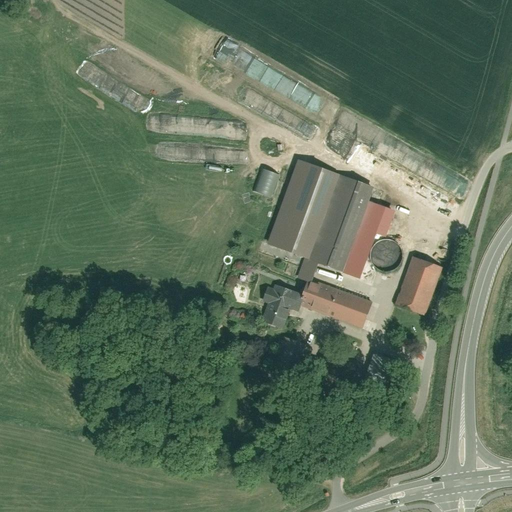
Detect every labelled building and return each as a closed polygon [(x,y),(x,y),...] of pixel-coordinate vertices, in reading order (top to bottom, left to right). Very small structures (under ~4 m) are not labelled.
[(312,278),(317,262),(343,271),(372,182),(296,157),(267,246),(304,258),(297,278),(306,281),(305,286),(299,304),(365,326),(374,298),(312,278)] [(349,270),(361,273),(374,233),(363,229),(349,270)] [(371,257),(373,263),(377,267),(382,270),(387,270),(393,269),(398,265),(401,261),(402,256),(402,251),(400,246),(396,242),(392,240),(386,239),(381,240),(376,242),(373,247),(371,252),(371,257)] [(444,268),(412,257),(396,305),(427,316),(444,268)] [(299,304),(305,286),(281,278),(279,286),(276,285),(274,290),(267,288),(263,302),(268,304),(262,322),(284,330),(292,308),(297,309),(299,304)] [(307,346),(283,338),(271,370),(295,379),(307,346)] [(401,346),(413,348),(415,341),(403,338),(401,346)] [(388,392),(397,360),(373,354),(364,386),(388,392)]
